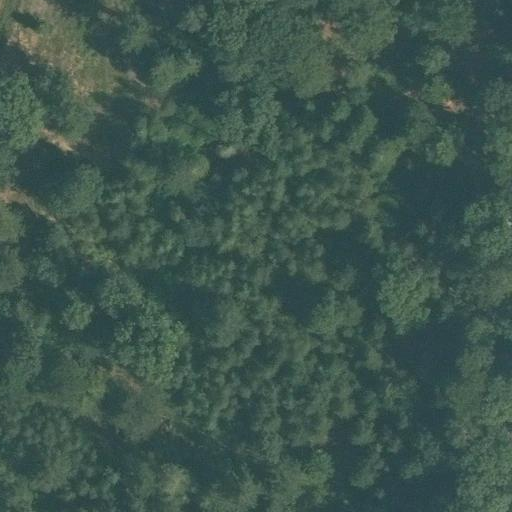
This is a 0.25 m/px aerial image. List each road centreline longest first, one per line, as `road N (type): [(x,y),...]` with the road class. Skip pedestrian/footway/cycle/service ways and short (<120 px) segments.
road 1 (track): [(0,327),(357,511)]
road 2 (track): [(460,511),(511,232)]
